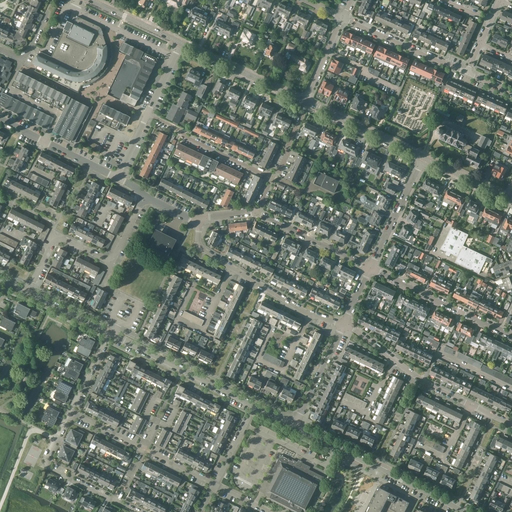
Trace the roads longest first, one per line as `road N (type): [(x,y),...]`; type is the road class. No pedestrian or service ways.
road 1 (residential): [(511,424),(422,381),(342,325)]
road 2 (unclassified): [(293,426),(463,511)]
road 3 (residential): [(342,325),(308,315),(200,249),(196,222)]
road 4 (unclassified): [(252,406),(108,333)]
road 5 (residential): [(369,267),(511,335)]
road 6 (tertiary): [(305,102),(180,43)]
road 7 (residential): [(466,72),(343,18)]
road 8 (tertiary): [(422,157),(305,102)]
road 9 (residential): [(255,212),(369,267)]
road 10 (residential): [(369,267),(422,157)]
